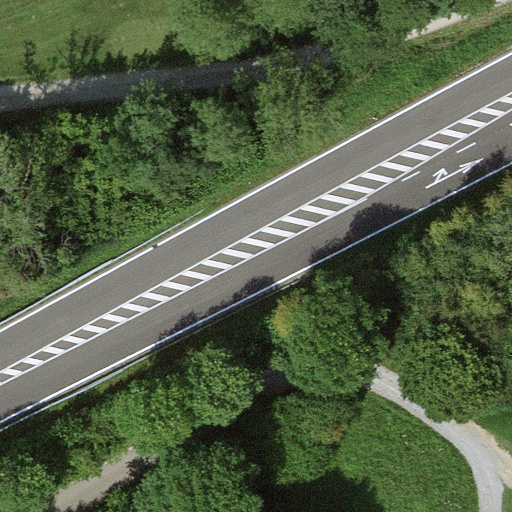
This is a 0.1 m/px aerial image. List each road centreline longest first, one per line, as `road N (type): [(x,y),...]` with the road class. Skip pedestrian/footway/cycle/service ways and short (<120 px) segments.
road 1 (primary): [(0,382),(511,119)]
road 2 (track): [(56,511),(292,369),(311,367),(385,382),(451,421),(479,447),(498,511)]
road 3 (track): [(489,0),(336,54),(136,92),(0,107)]
